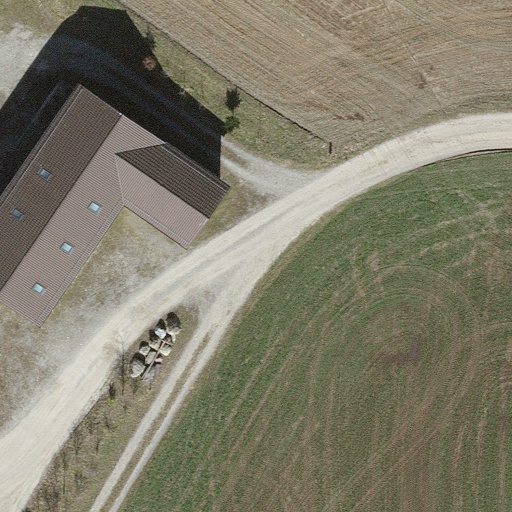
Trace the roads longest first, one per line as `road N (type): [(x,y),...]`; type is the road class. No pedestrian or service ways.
road 1 (track): [(97,511),(238,286),(311,205),(417,144),(511,128)]
road 2 (track): [(311,205),(83,350),(0,478)]
road 3 (track): [(311,205),(64,49),(0,130)]
